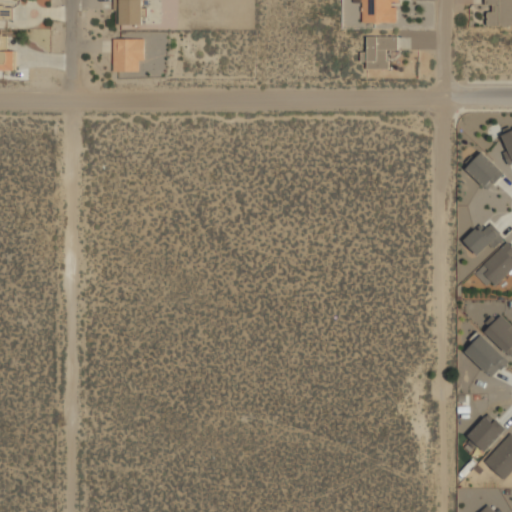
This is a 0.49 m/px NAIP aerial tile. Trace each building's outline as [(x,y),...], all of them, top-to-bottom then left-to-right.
[(114,0),(114,23),(146,23),(146,0),(114,0)] [(398,0),(361,0),(361,21),(398,21),(398,0)] [(511,25),(511,0),(486,0),(486,26),(511,25)] [(0,18),(13,19),(13,5),(0,5),(0,18)] [(0,34),(0,70),(16,69),(15,49),(7,50),(7,34),(0,34)] [(388,67),(388,49),(398,49),(398,35),(368,35),(368,47),(363,47),(363,67),(388,67)] [(113,70),(137,70),(137,60),(145,60),(145,37),(113,37),(113,70)] [(511,128),(499,135),(511,162),(511,128)] [(487,188),(503,171),(482,150),(466,167),(487,188)] [(499,232),(492,224),(486,230),(480,224),(464,240),(477,254),(499,232)] [(476,272),(492,287),(511,267),(511,245),(507,240),(476,272)] [(484,329),(510,354),(511,351),(511,323),(501,313),(484,329)] [(506,357),(481,334),(465,350),(489,374),(506,357)] [(506,428),(489,411),(464,437),(481,453),(506,428)] [(511,432),(485,459),(503,478),(511,469),(511,432)] [(497,511),(488,503),(478,511),(497,511)]
